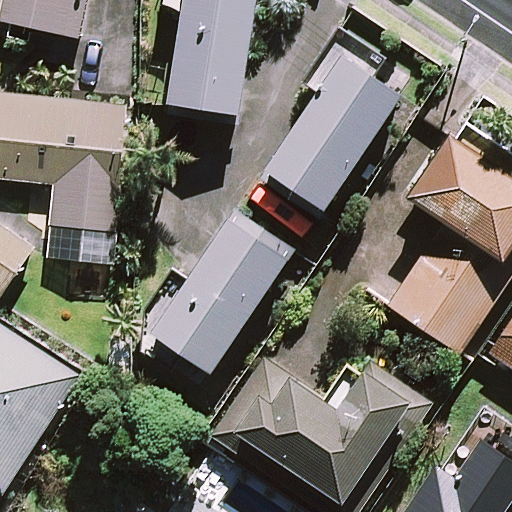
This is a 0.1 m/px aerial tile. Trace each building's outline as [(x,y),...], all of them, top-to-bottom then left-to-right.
[(74,0),(6,0),(3,19),(76,36),(83,3),(74,1),(74,0)] [(171,0),(170,4),(189,7),(173,100),(241,111),(259,0),(171,0)] [(410,91),(333,43),(309,81),(323,90),(273,169),(336,209),(410,91)] [(128,105),(0,95),(0,177),(56,182),(51,259),(117,264),(128,105)] [(511,278),(511,171),(458,133),(413,195),(448,220),(390,299),(460,350),(511,278)] [(296,250),(238,210),(158,329),(216,369),(296,250)] [(37,247),(0,223),(0,293),(5,296),(37,247)] [(80,375),(0,323),(0,489),(5,492),(80,375)] [(511,324),(494,351),(511,363),(511,324)] [(343,408),(267,358),(226,420),(360,507),(430,400),(373,363),(343,408)]
